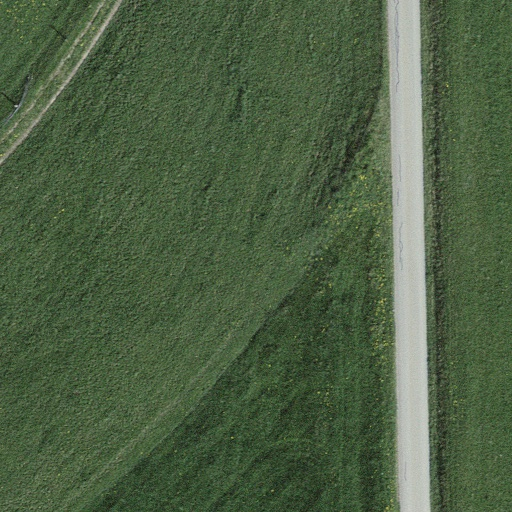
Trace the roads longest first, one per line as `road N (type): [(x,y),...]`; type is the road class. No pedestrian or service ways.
road 1 (unclassified): [(403,0),(415,511)]
road 2 (track): [(0,150),(113,0)]
